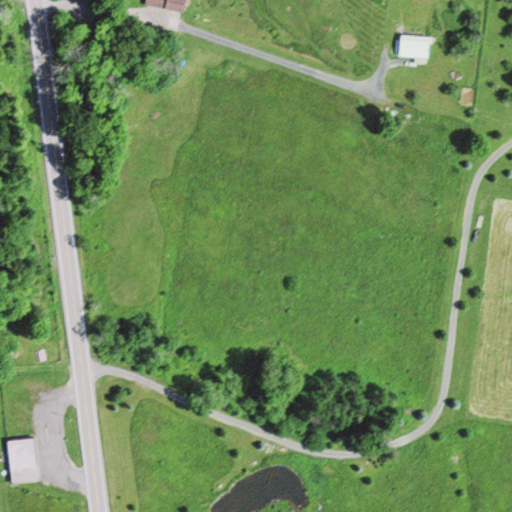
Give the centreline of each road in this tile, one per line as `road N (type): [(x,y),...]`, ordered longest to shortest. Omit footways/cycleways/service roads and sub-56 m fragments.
road 1 (residential): [(83,381),(101,370),(127,373),(330,457),(409,439),(430,426),(439,407),(481,168),(511,142)]
road 2 (secondary): [(98,511),(34,0)]
